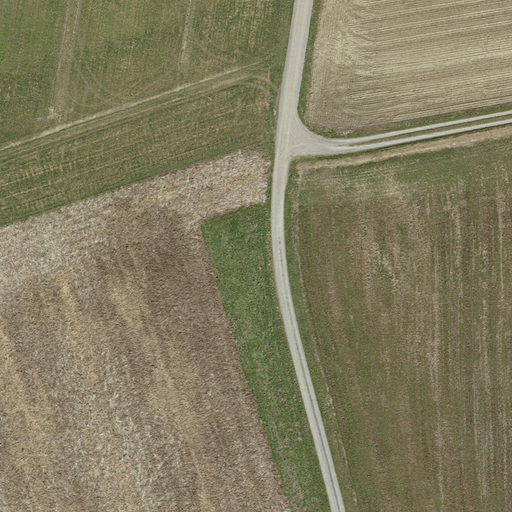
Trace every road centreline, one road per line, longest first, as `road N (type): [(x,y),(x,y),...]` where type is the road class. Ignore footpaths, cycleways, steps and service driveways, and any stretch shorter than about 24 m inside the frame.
road 1 (track): [(308,0),(283,164),(282,265),(339,511)]
road 2 (track): [(283,164),(511,120)]
